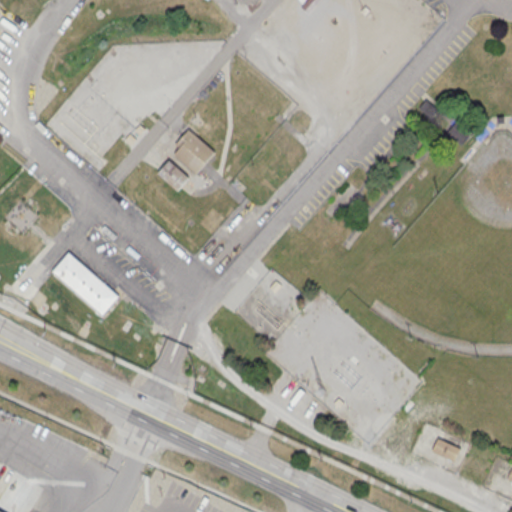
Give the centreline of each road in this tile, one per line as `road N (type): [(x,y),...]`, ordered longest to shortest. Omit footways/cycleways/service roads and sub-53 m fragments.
road 1 (secondary): [(336,511),(0,340)]
road 2 (track): [(319,436),(481,511)]
